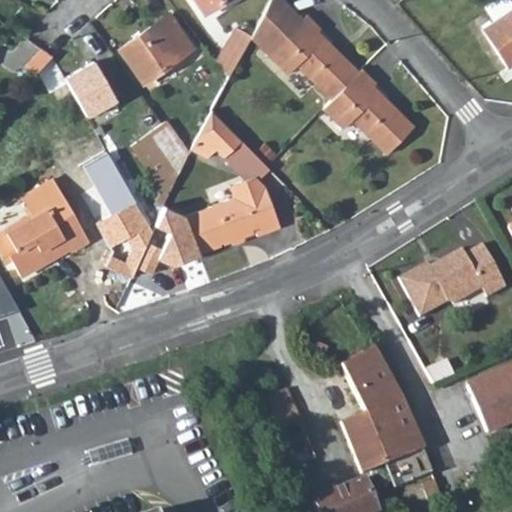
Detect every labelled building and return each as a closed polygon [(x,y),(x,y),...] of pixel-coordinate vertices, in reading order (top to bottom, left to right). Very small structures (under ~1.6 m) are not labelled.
[(223,0),(193,0),(203,14),(223,0)] [(285,0),(267,0),(249,35),(253,39),(271,55),(305,18),(285,0)] [(511,0),(492,0),(483,6),(493,21),(482,28),(506,66),(511,61),(511,0)] [(305,18),(271,55),(291,74),(300,65),(336,98),(363,69),(321,30),(324,27),(309,13),(305,18)] [(189,45),(169,15),(119,49),(141,79),(189,45)] [(234,27),(216,62),(229,77),(249,35),(234,27)] [(32,76),(49,57),(38,49),(22,68),(32,76)] [(95,65),(64,83),(87,122),(118,106),(95,65)] [(336,98),(328,108),(349,127),(357,118),(393,151),(420,121),(378,82),(381,79),(366,66),(363,69),(336,98)] [(243,142),(212,112),(201,136),(217,151),(226,160),(243,142)] [(133,151),(169,205),(192,157),(168,125),(133,151)] [(217,151),(201,136),(192,156),(208,160),(217,151)] [(266,239),(289,231),(273,191),(262,180),(237,190),(242,202),(193,222),(209,259),(265,236),(266,239)] [(17,266),(26,282),(75,253),(76,255),(93,244),(57,184),(25,203),(36,223),(12,238),(20,253),(12,258),(17,266)] [(20,253),(12,238),(0,244),(0,252),(10,270),(17,266),(12,258),(20,253)] [(427,262),(399,278),(420,317),(446,302),(450,303),(480,286),(484,295),(502,285),(478,243),(463,252),(460,247),(439,259),(437,265),(431,269),(427,262)] [(0,310),(17,305),(2,265),(0,265),(0,310)] [(421,450),(411,426),(371,348),(337,366),(359,412),(337,423),(338,424),(362,474),(377,468),(421,450)] [(420,368),(428,382),(448,374),(442,359),(420,368)] [(511,369),(510,366),(458,386),(479,435),(511,421),(511,369)] [(284,388),(263,398),(295,468),(314,460),(297,421),(299,421),(284,388)] [(375,511),(372,501),(363,479),(309,499),(312,506),(300,511),(375,511)] [(429,500),(441,497),(433,480),(422,484),(429,500)]
